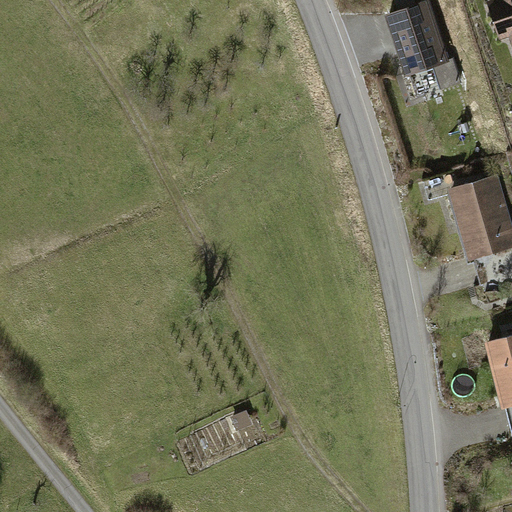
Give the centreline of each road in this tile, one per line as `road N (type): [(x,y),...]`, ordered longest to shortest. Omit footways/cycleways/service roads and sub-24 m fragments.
road 1 (track): [(54,0),(122,100),(298,434),(378,511)]
road 2 (unclassified): [(422,511),(396,263),(343,75),(311,0)]
road 3 (track): [(0,409),(81,511)]
